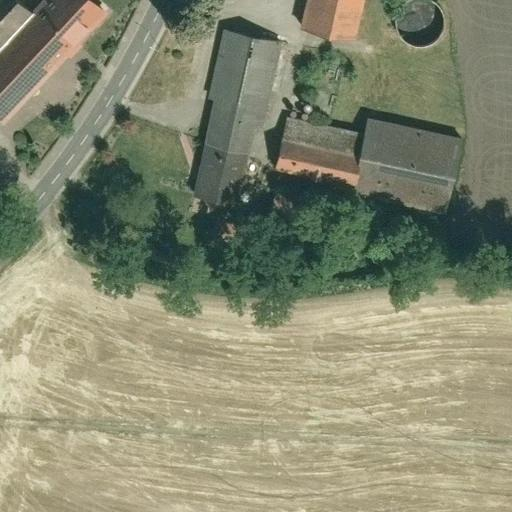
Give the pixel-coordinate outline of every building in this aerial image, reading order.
[(0,0),(0,41),(31,4),(26,0),(0,0)] [(104,8),(94,0),(35,0),(31,4),(0,41),(0,119),(3,122),(104,8)] [(360,0),(309,0),(305,25),(354,34),(360,0)] [(281,38),(222,25),(206,99),(216,101),(194,198),(233,207),(252,123),(262,125),(281,38)] [(27,104),(11,122),(20,130),(36,112),(27,104)] [(362,133),(285,118),(273,181),(448,215),(464,133),(366,114),(362,133)]
